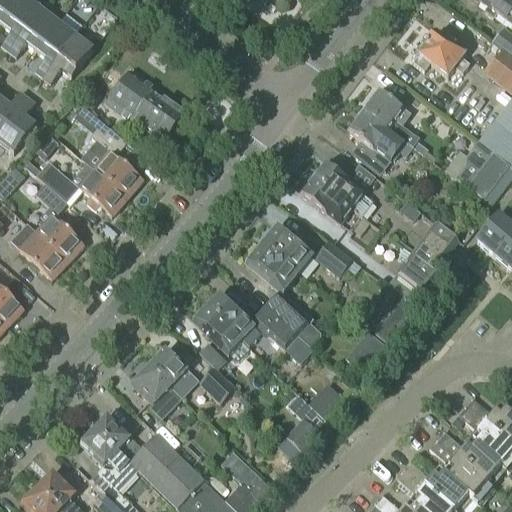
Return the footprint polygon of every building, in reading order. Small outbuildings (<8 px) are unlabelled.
[(0,0),(0,29),(2,31),(23,3),(18,0),(0,0)] [(80,0),(78,4),(86,9),(90,4),(84,0),(80,0)] [(472,0),(487,12),(483,17),(493,24),(497,18),(506,25),(505,26),(511,31),(511,8),(501,0),(472,0)] [(511,0),(501,0),(511,8),(511,0)] [(23,3),(2,31),(11,39),(1,52),(9,58),(41,16),(23,3)] [(36,57),(58,30),(41,16),(9,58),(16,64),(27,50),(36,57)] [(58,30),(36,57),(46,65),(35,78),(43,84),(75,43),(58,30)] [(511,41),(502,33),(491,48),(503,57),(511,64),(511,41)] [(470,70),(462,64),(466,60),(437,38),(419,60),(419,61),(413,69),(424,77),(430,69),(448,83),(455,74),(463,80),(470,70)] [(75,43),(43,84),(51,90),(61,76),(71,84),(92,56),(75,43)] [(511,115),(484,151),(511,172),(511,64),(503,57),(486,79),(511,99),(511,115)] [(163,148),(183,120),(153,98),(155,95),(130,76),(105,110),(130,129),(133,126),(163,148)] [(379,97),(364,117),(388,135),(401,144),(414,153),(424,160),(427,156),(417,148),(419,145),(395,126),(403,115),(379,97)] [(0,105),(0,140),(28,105),(20,99),(9,113),(0,105)] [(28,105),(0,140),(0,150),(13,160),(35,132),(25,125),(35,111),(28,105)] [(349,137),(361,146),(350,160),(379,182),(398,157),(406,163),(413,153),(424,161),(424,160),(414,153),(401,144),(388,135),(364,117),(349,137)] [(81,165),(94,176),(127,204),(143,186),(115,163),(126,149),(102,128),(90,143),(95,147),(81,165)] [(483,152),(477,147),(466,162),(465,172),(456,184),(468,193),(491,211),(511,184),(511,172),(484,151),(483,152)] [(66,209),(78,194),(48,168),(35,182),(43,189),(64,208),(66,209)] [(337,203),(352,214),(361,222),(372,208),(364,201),(365,200),(325,170),(313,185),(337,203)] [(16,191),(23,183),(13,174),(6,182),(16,191)] [(112,222),(127,204),(94,176),(78,194),(89,204),(85,209),(95,217),(99,212),(112,222)] [(301,201),(340,230),(352,214),(337,203),(313,185),(301,201)] [(56,218),(64,208),(43,189),(34,198),(56,218)] [(495,263),(511,243),(511,231),(499,221),(476,247),(495,263)] [(52,222),(36,239),(68,269),(84,252),(52,222)] [(434,228),(410,260),(434,278),(437,280),(438,281),(449,266),(455,258),(458,255),(454,251),(458,245),(434,228)] [(10,248),(14,251),(51,287),(68,269),(36,239),(27,230),(10,248)] [(265,242),(259,249),(262,251),(297,280),(312,262),(296,248),(277,233),(269,242),(265,242)] [(511,243),(495,263),(511,277),(511,243)] [(329,246),(314,264),(338,284),(346,275),(353,266),(329,246)] [(254,260),(246,269),(268,287),(281,299),(297,280),(262,251),(259,249),(253,256),(254,260)] [(406,265),(397,278),(424,298),(438,281),(437,280),(434,278),(410,260),(402,254),(398,260),(406,265)] [(0,326),(7,334),(24,316),(0,293),(0,326)] [(208,312),(207,313),(241,347),(248,353),(255,346),(261,340),(266,344),(269,341),(286,357),(301,370),(313,356),(311,354),(312,354),(294,338),(264,312),(250,329),(220,300),(218,302),(213,302),(208,307),(208,312)] [(276,300),(264,312),(294,338),(312,354),(320,344),(320,338),(305,325),(308,323),(292,308),(289,312),(276,300)] [(401,302),(373,337),(386,347),(414,312),(401,302)] [(195,325),(193,327),(218,351),(228,361),(233,366),(235,367),(236,366),(240,366),(250,355),(248,353),(241,347),(207,313),(205,315),(200,315),(195,320),(195,325)] [(207,349),(198,358),(213,373),(216,376),(225,367),(207,349)] [(153,364),(146,371),(181,404),(197,387),(168,358),(166,356),(158,364),(153,364)] [(140,382),(132,390),(154,411),(165,421),(181,404),(146,371),(140,377),(140,382)] [(220,410),(235,394),(216,376),(213,373),(198,389),(220,410)] [(472,404),(464,413),(511,453),(511,423),(496,410),(495,411),(499,414),(493,421),(472,404)] [(511,453),(464,413),(456,421),(459,424),(477,439),(471,447),(501,473),(508,479),(511,473),(511,453)] [(95,434),(94,435),(128,469),(137,478),(159,500),(172,511),(228,511),(225,509),(203,487),(193,477),(180,464),(167,452),(157,442),(148,451),(138,461),(137,460),(133,456),(138,451),(137,450),(131,444),(125,438),(108,422),(106,424),(100,424),(95,429),(95,434)] [(285,443),(301,457),(316,439),(302,425),(285,443)] [(82,447),(80,449),(104,472),(90,487),(98,494),(104,501),(108,505),(110,506),(118,497),(137,478),(128,469),(94,435),(93,437),(87,437),(82,442),(82,447)] [(501,473),(471,447),(464,456),(442,438),(435,446),(487,489),(501,473)] [(438,476),(477,509),(480,511),(494,495),(487,489),(435,446),(428,454),(450,472),(443,480),(438,476)] [(249,497),(261,484),(239,463),(227,476),(243,491),(249,497)] [(410,467),(402,476),(445,511),(474,511),(477,509),(438,476),(430,485),(410,467)] [(445,511),(402,476),(395,484),(416,501),(409,510),(411,511),(445,511)] [(41,485),(34,492),(55,511),(76,511),(70,506),(78,498),(66,486),(64,489),(53,478),(45,485),(41,485)] [(243,491),(225,509),(228,511),(260,511),(273,495),(261,484),(249,497),(243,491)] [(28,503),(21,510),(23,511),(55,511),(34,492),(28,498),(28,503)] [(133,511),(118,497),(110,506),(115,511),(133,511)] [(104,501),(93,511),(115,511),(110,506),(108,505),(104,501)] [(394,511),(381,501),(375,509),(378,511),(411,511),(409,510),(407,511),(394,511)]
